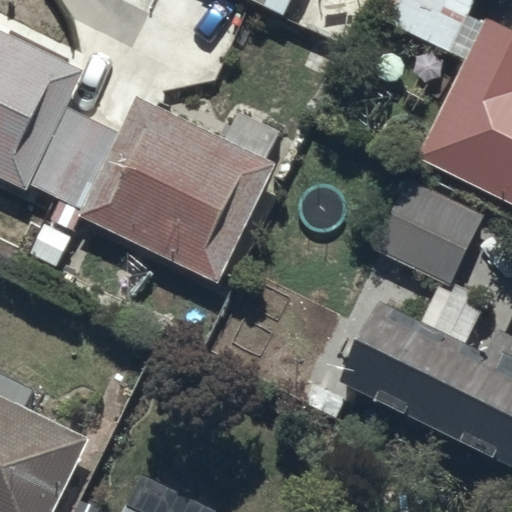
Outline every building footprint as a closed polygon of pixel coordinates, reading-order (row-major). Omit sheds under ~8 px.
[(257,0),(285,13),(291,0),(257,0)] [(372,0),(368,8),(414,32),(409,41),(433,53),(460,0),(372,0)] [(511,202),(511,24),(483,11),(414,155),(511,202)] [(86,66),(0,25),(0,172),(27,185),(29,180),(58,194),(46,219),(71,231),(79,213),(217,279),(274,157),(266,153),(277,129),(240,111),(228,136),(136,92),(118,130),(68,106),(86,66)] [(483,213),(408,177),(374,249),(438,280),(423,312),(379,291),(338,377),(511,460),(511,331),(480,317),(490,296),(452,278),(483,213)] [(47,511),(87,433),(0,390),(0,511),(47,511)] [(126,479),(197,511),(227,511),(247,470),(151,425),(126,479)] [(143,511),(120,501),(115,511),(143,511)]
